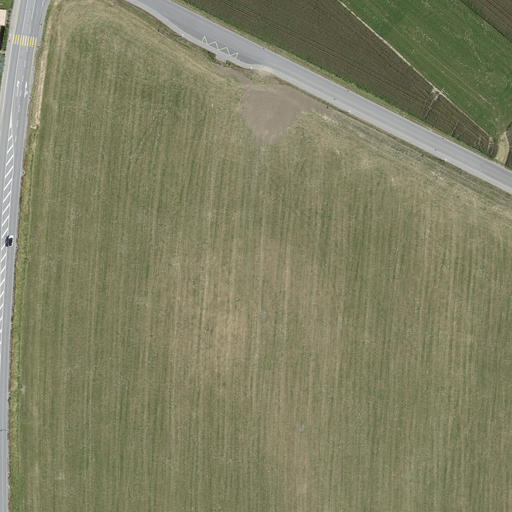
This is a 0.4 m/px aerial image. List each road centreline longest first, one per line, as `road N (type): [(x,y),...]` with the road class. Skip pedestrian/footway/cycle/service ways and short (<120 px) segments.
road 1 (tertiary): [(511,183),(148,0)]
road 2 (primary): [(31,0),(7,187),(0,341)]
